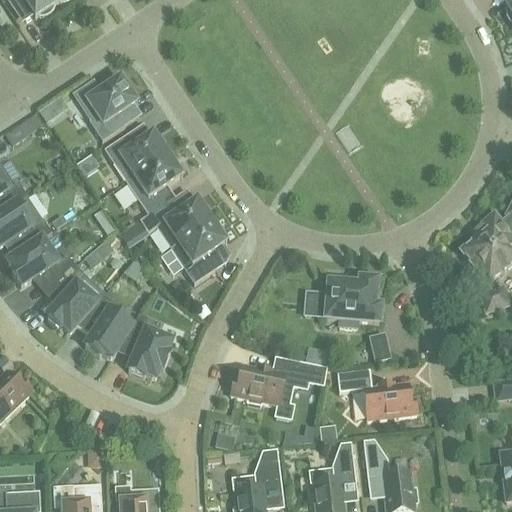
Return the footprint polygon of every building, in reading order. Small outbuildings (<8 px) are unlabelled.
[(57,7),(51,0),(3,0),(10,10),(22,2),(34,20),(35,22),(57,7)] [(100,95),(93,85),(73,99),(91,124),(88,126),(102,146),(125,131),(117,120),(136,107),(134,104),(137,102),(129,90),(126,92),(120,82),(115,85),(113,82),(102,90),(104,93),(100,95)] [(125,186),(167,158),(153,137),(151,137),(151,138),(134,150),(126,139),(104,154),(125,186)] [(182,180),(167,158),(125,186),(147,220),(170,205),(162,193),(182,180)] [(0,202),(7,213),(25,202),(27,200),(18,186),(14,189),(0,168),(0,202)] [(41,224),(25,202),(7,213),(0,218),(0,251),(23,237),(31,250),(46,241),(52,237),(42,223),(41,224)] [(170,205),(147,220),(139,225),(148,238),(156,233),(170,253),(212,225),(197,203),(195,204),(196,204),(178,216),(170,205)] [(503,228),(494,217),(478,231),(481,234),(472,241),(475,244),(460,257),(488,290),(489,289),(491,296),(480,299),(486,317),(508,309),(502,292),(501,292),(497,282),(511,269),(511,207),(506,218),(511,221),(503,228)] [(212,225),(170,253),(194,289),(216,274),(207,259),(225,248),(226,247),(212,225)] [(46,241),(31,250),(8,266),(14,275),(11,277),(20,291),(47,273),(57,285),(75,270),(67,260),(61,264),(46,241)] [(75,270),(57,285),(68,297),(46,321),(59,333),(62,330),(70,337),(89,316),(96,307),(76,289),(84,280),(75,270)] [(376,285),(360,284),(359,290),(328,287),(327,299),(318,298),(316,320),(326,321),(325,323),(339,324),(339,331),(357,332),(357,326),(379,327),(380,311),(374,310),(376,285)] [(96,307),(89,316),(102,325),(85,351),(99,361),(101,358),(110,364),(126,340),(134,326),(112,311),(116,305),(104,297),(96,307)] [(134,326),(126,340),(140,346),(128,376),(144,382),(145,379),(155,383),(160,373),(163,374),(170,358),(166,357),(171,346),(145,335),(150,324),(139,319),(134,326)] [(389,363),(384,339),(370,343),(375,366),(389,363)] [(327,372),(313,369),(293,365),(290,381),(309,385),(309,384),(324,386),(327,372)] [(294,409),(280,407),(286,379),(271,376),(272,374),(256,371),(256,373),(242,370),(238,386),(234,385),(230,400),(248,404),(247,407),(260,410),(261,407),(276,410),(273,422),(291,425),(294,409)] [(369,374),(337,378),(339,397),(363,394),(367,425),(416,419),(414,404),(410,404),(408,388),(393,390),(393,388),(377,390),(377,392),(371,392),(369,374)] [(0,426),(32,395),(21,383),(18,387),(7,375),(0,381),(0,426)] [(495,404),(511,402),(511,384),(493,387),(495,404)] [(214,416),(213,428),(234,430),(235,418),(214,416)] [(374,445),(363,446),(369,499),(383,497),(385,511),(414,511),(414,508),(417,507),(415,493),(412,494),(410,477),(389,479),(387,465),(374,445)] [(333,486),(312,488),(314,511),(343,511),(343,502),(357,501),(351,447),(340,449),(331,471),(333,486)] [(212,465),(233,464),(233,454),(211,455),(212,465)] [(283,507),(277,454),(262,456),(253,479),(255,493),(234,495),(235,511),(264,511),(265,509),(283,507)] [(105,470),(104,456),(89,456),(90,466),(94,470),(105,470)] [(511,457),(500,459),(506,507),(511,505),(511,457)] [(101,511),(100,489),(72,491),(73,508),(62,509),(62,511),(101,511)] [(159,511),(158,493),(130,494),(131,504),(120,505),(120,511),(159,511)]
